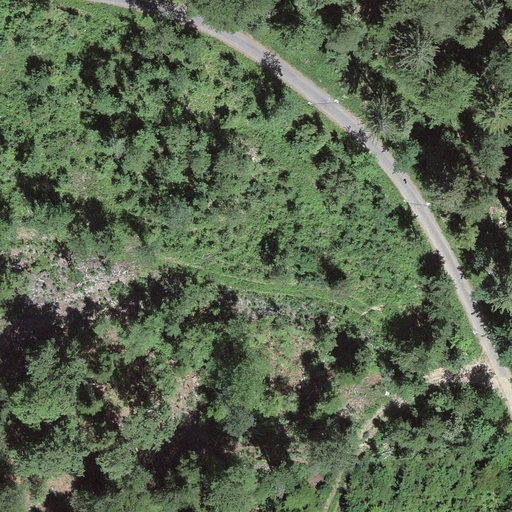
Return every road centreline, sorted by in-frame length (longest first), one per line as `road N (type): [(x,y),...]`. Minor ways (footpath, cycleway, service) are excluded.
road 1 (track): [(125,0),(228,35),(364,136),(424,216),(503,372)]
road 2 (track): [(330,511),(358,445),(390,406),(448,372),(503,372)]
